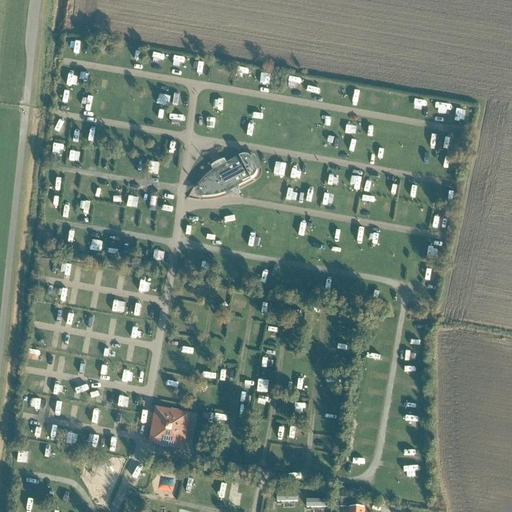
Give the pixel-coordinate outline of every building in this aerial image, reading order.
[(133,59),(143,60),(144,49),(133,49),(133,59)] [(209,76),(212,66),(201,63),(199,74),(209,76)] [(220,65),(220,77),(231,76),(231,64),(220,65)] [(247,81),(248,71),(238,70),(237,80),(247,81)] [(259,74),(257,88),(263,89),(265,75),(259,74)] [(296,92),(298,78),(288,77),(287,91),(296,92)] [(330,86),(330,95),(341,96),(341,86),(330,86)] [(377,92),(375,101),(385,103),(387,94),(377,92)] [(403,97),(399,111),(406,112),(409,99),(403,97)] [(437,116),(449,117),(451,105),(438,104),(437,116)] [(461,117),(471,119),(473,108),(463,106),(461,117)] [(287,125),(289,115),(283,114),(281,124),(287,125)] [(54,131),(65,132),(66,122),(54,121),(54,131)] [(84,139),(84,127),(72,127),(72,139),(84,139)] [(277,139),(288,141),(289,132),(278,130),(277,139)] [(137,134),(134,148),(145,150),(148,136),(137,134)] [(354,146),(356,137),(344,135),(343,145),(354,146)] [(122,137),(120,147),(131,149),(133,139),(122,137)] [(374,143),(373,153),(383,154),(384,145),(374,143)] [(69,159),(81,160),(81,146),(69,146),(69,159)] [(179,157),(180,146),(170,146),(170,156),(179,157)] [(119,157),(119,168),(129,169),(130,158),(119,157)] [(258,172),(250,158),(246,157),(239,158),(213,171),(205,177),(200,183),(197,189),(195,192),(193,197),(196,198),(203,199),(211,198),(217,198),(225,194),(252,181),(256,177),(258,172)] [(369,193),(373,181),(366,179),(363,191),(369,193)] [(50,180),(48,190),(60,192),(61,182),(50,180)] [(84,180),(81,193),(92,195),(95,183),(84,180)] [(97,196),(103,196),(104,192),(111,193),(112,182),(98,181),(97,196)] [(65,193),(77,193),(77,183),(66,182),(65,193)] [(411,188),(417,189),(417,184),(402,182),(401,192),(411,193),(411,188)] [(317,201),(318,191),(307,190),(306,200),(317,201)] [(443,193),(442,201),(456,202),(456,194),(443,193)] [(48,195),(47,211),(60,212),(61,196),(48,195)] [(365,213),(367,203),(361,201),(359,212),(365,213)] [(89,218),(91,206),(80,204),(77,215),(89,218)] [(119,220),(122,209),(112,206),(108,218),(119,220)] [(437,211),(437,221),(450,221),(450,211),(437,211)] [(190,231),(200,231),(201,221),(190,221),(190,231)] [(44,237),(55,237),(55,228),(44,227),(44,237)] [(237,228),(235,242),(245,243),(247,229),(237,228)] [(73,244),(72,247),(80,248),(81,243),(86,244),(88,233),(67,230),(66,243),(73,244)] [(281,246),(281,236),(269,235),(269,245),(281,246)] [(91,250),(100,251),(101,239),(91,238),(91,250)] [(423,269),(423,246),(410,246),(410,269),(423,269)] [(169,260),(171,251),(163,249),(160,258),(169,260)] [(239,278),(241,267),(231,266),(229,277),(239,278)] [(299,285),(302,274),(296,272),(293,283),(299,285)] [(265,274),(264,284),(275,286),(276,276),(265,274)] [(218,304),(228,307),(231,298),(220,295),(218,304)] [(187,313),(199,314),(200,304),(188,303),(187,313)] [(106,317),(103,328),(114,331),(117,320),(106,317)] [(127,331),(139,334),(141,324),(130,321),(127,331)] [(265,334),(265,324),(254,324),(254,334),(265,334)] [(225,337),(227,327),(218,326),(216,335),(225,337)] [(414,333),(414,343),(423,343),(423,333),(414,333)] [(125,349),(138,351),(140,340),(128,337),(125,349)] [(80,351),(80,360),(89,361),(89,352),(80,351)] [(28,357),(25,368),(36,371),(39,360),(28,357)] [(128,369),(140,371),(142,361),(130,359),(128,369)] [(173,359),(173,369),(187,369),(187,359),(173,359)] [(58,373),(60,361),(49,360),(47,372),(58,373)] [(225,375),(234,376),(236,368),(227,366),(225,375)] [(117,384),(128,386),(131,375),(120,373),(117,384)] [(182,387),(182,377),(169,377),(169,387),(182,387)] [(300,393),(311,393),(311,381),(300,381),(300,393)] [(411,385),(411,393),(423,393),(423,385),(411,385)] [(332,402),(333,391),(321,390),(320,401),(332,402)] [(244,392),(241,408),(250,410),(254,394),(244,392)] [(267,410),(267,400),(256,399),(255,410),(267,410)] [(305,404),(296,404),(296,412),(305,412),(305,404)] [(74,417),(76,406),(69,405),(67,416),(74,417)] [(189,415),(157,409),(151,442),(182,447),(189,415)] [(43,423),(41,436),(55,439),(57,425),(43,423)] [(339,433),(340,424),(331,423),(330,432),(339,433)] [(316,447),(328,450),(330,438),(318,436),(316,447)] [(35,456),(36,447),(27,445),(25,454),(35,456)] [(411,458),(411,448),(398,447),(397,458),(411,458)] [(37,459),(48,462),(51,454),(40,450),(37,459)] [(56,455),(55,466),(66,468),(67,456),(56,455)] [(300,492),(277,493),(277,502),(300,501),(300,492)] [(59,493),(57,502),(68,504),(69,494),(59,493)] [(325,498),(306,498),(306,507),(325,507),(325,498)] [(33,511),(35,511),(43,511),(45,506),(35,503),(33,511)]
